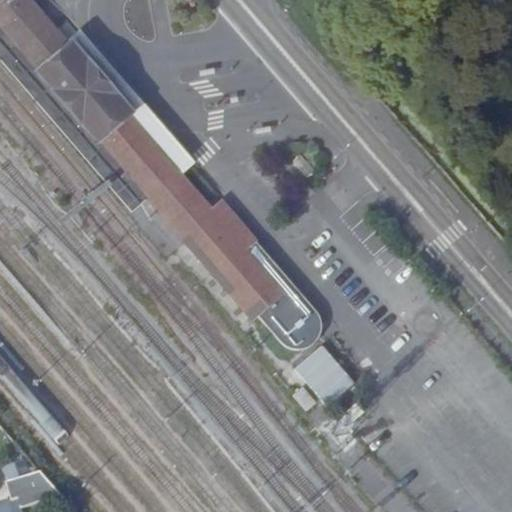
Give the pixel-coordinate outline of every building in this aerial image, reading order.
[(184,183),(195,172),(193,169),(147,115),(134,126),(102,90),(88,73),(79,63),(68,51),(24,0),(8,0),(0,7),(0,37),(47,91),(65,112),(70,118),(101,155),(145,205),(180,246),(255,330),(260,325),(274,340),(284,350),(290,356),(301,359),(309,358),(321,346),(323,340),(323,332),(319,321),(312,313),(221,207),(212,215),(184,183)] [(0,65),(131,217),(145,205),(101,155),(70,118),(65,112),(47,91),(0,37),(0,65)] [(101,62),(81,39),(68,51),(79,63),(88,73),(102,90),(134,126),(147,115),(101,62)] [(293,395),(308,412),(319,402),(304,385),(293,395)] [(0,490),(16,485),(11,472),(0,475),(0,490)] [(20,511),(44,503),(25,481),(16,485),(0,490),(0,506),(1,508),(2,511),(20,511)]
